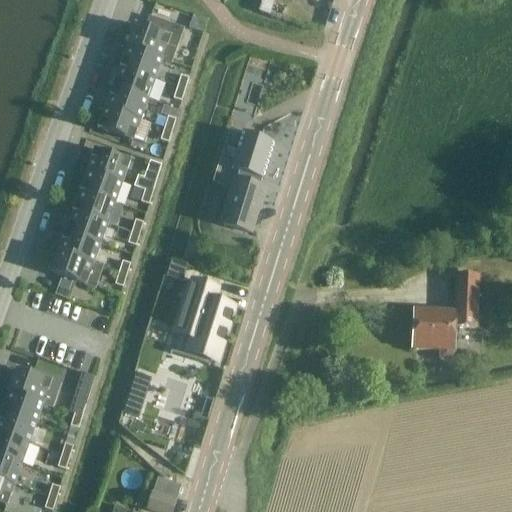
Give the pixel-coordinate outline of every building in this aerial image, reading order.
[(265,0),(261,0),(257,14),(268,17),(273,2),(265,0)] [(169,65),(181,32),(148,20),(144,31),(134,27),(126,50),(160,62),(169,65)] [(153,82),(160,62),(126,50),(119,69),(153,82)] [(146,101),(153,82),(119,69),(112,89),(146,101)] [(184,92),(188,80),(179,78),(175,89),(184,92)] [(139,121),(146,101),(112,89),(105,109),(139,121)] [(180,104),(184,92),(175,89),(172,101),(180,104)] [(131,143),(139,121),(105,109),(97,131),(131,143)] [(171,133),(175,122),(166,119),(163,131),(171,133)] [(167,145),(171,133),(163,131),(159,142),(167,145)] [(219,162),(212,185),(229,190),(218,226),(250,236),(264,191),(258,189),(260,181),(262,182),(273,145),(241,135),(231,166),(219,162)] [(120,186),(128,163),(94,151),(86,173),(120,186)] [(156,151),(154,158),(160,160),(162,153),(156,151)] [(113,205),(120,186),(86,173),(79,193),(113,205)] [(151,196),(155,184),(147,181),(143,193),(151,196)] [(106,225),(113,205),(79,193),(72,213),(106,225)] [(147,207),(151,196),(143,193),(140,205),(147,207)] [(99,245),(106,225),(72,213),(64,233),(99,245)] [(138,237),(142,225),(134,223),(130,234),(138,237)] [(92,265),(99,245),(64,233),(57,253),(92,265)] [(135,249),(138,237),(130,234),(126,246),(135,249)] [(101,268),(92,265),(57,253),(49,275),(93,291),(101,268)] [(174,263),(168,280),(185,285),(190,268),(174,263)] [(125,278),(129,266),(121,264),(117,276),(125,278)] [(121,290),(125,278),(117,276),(114,287),(121,290)] [(451,355),(454,355),(454,352),(455,330),(477,331),(479,279),(454,278),(453,314),(412,313),(411,353),(419,353),(438,354),(438,361),(440,364),(450,364),(451,362),(451,355)] [(191,284),(174,335),(190,340),(185,354),(215,363),(232,310),(212,304),(216,293),(191,284)] [(511,290),(494,294),(499,323),(511,320),(511,290)] [(50,409),(58,387),(15,372),(7,394),(41,406),(50,409)] [(138,378),(126,417),(141,422),(153,383),(138,378)] [(0,413),(34,426),(41,406),(7,394),(0,412),(0,413)] [(81,419),(85,408),(76,405),(73,417),(81,419)] [(0,436),(27,446),(34,426),(0,413),(0,436)] [(77,431),(81,419),(73,417),(69,429),(77,431)] [(0,458),(20,466),(27,446),(0,436),(0,458)] [(68,461),(72,449),(63,446),(60,458),(68,461)] [(0,481),(13,486),(20,466),(0,458),(0,481)] [(64,472),(68,461),(60,458),(56,470),(64,472)] [(0,506),(5,508),(13,486),(0,481),(0,506)] [(55,502),(59,490),(51,487),(47,499),(55,502)] [(145,511),(172,511),(176,502),(151,494),(145,511)] [(47,511),(51,511),(55,502),(47,499),(43,511),(47,511)]
